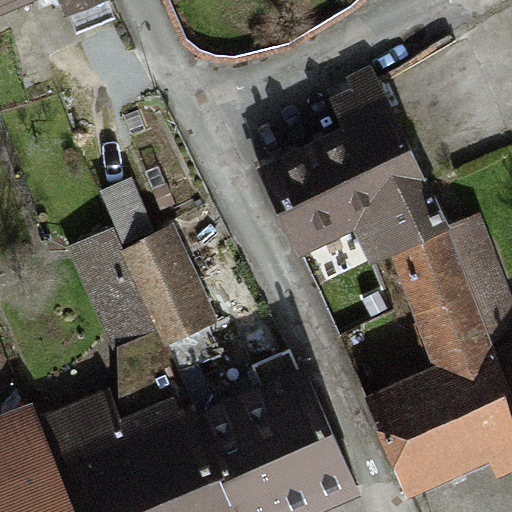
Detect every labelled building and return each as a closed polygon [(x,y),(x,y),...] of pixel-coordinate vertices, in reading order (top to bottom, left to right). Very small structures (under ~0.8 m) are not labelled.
[(0,0),(0,15),(35,0),(49,0),(56,15),(90,0),(89,0),(0,0)] [(335,140),(247,180),(284,261),(344,233),(357,262),(430,229),(360,76),(337,87),(342,97),(320,107),(335,140)] [(123,188),(96,201),(114,237),(140,224),(123,188)] [(167,239),(114,262),(149,344),(154,357),(208,334),(167,239)] [(105,241),(67,257),(111,360),(149,344),(114,262),(105,241)] [(428,379),(353,412),(393,504),(500,456),(477,362),(511,346),(511,343),(477,263),(440,279),(424,242),(376,262),(428,379)] [(511,346),(477,362),(500,456),(500,476),(511,474),(511,346)] [(341,511),(293,389),(180,434),(210,511),(341,511)] [(93,408),(30,433),(61,511),(210,511),(180,434),(171,411),(105,438),(93,408)] [(0,511),(61,511),(30,433),(25,418),(0,428),(0,511)]
